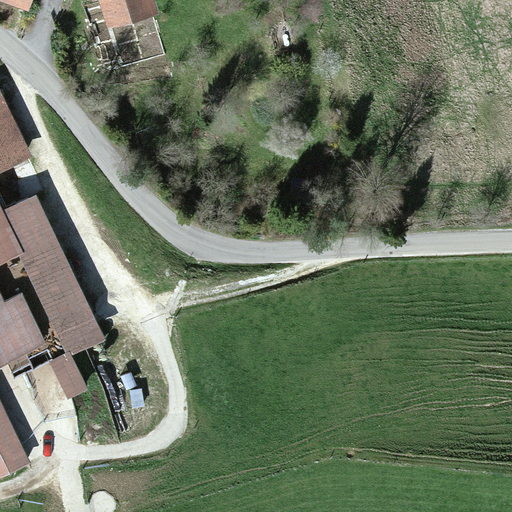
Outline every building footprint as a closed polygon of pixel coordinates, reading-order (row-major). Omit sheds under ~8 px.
[(31,0),(0,0),(28,11),(31,0)] [(154,0),(90,0),(91,1),(93,0),(98,0),(107,28),(159,13),(154,0)] [(0,92),(0,167),(30,153),(0,92)] [(38,192),(2,209),(24,255),(69,353),(50,362),(67,399),(88,390),(72,355),(106,340),(38,192)] [(0,474),(27,462),(0,406),(0,366),(47,344),(22,292),(5,300),(0,289),(0,266),(24,255),(2,209),(0,203),(0,474)]
